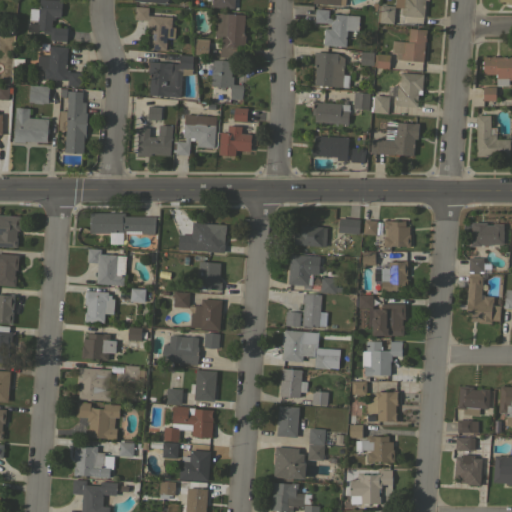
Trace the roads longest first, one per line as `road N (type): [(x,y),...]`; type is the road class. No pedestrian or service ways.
road 1 (residential): [(239,511),(265,207),(279,169),(280,0)]
road 2 (residential): [(424,511),(464,0)]
road 3 (tertiary): [(511,190),(0,188)]
road 4 (residential): [(33,511),(63,189)]
road 5 (residential): [(105,0),(119,108),(114,190)]
